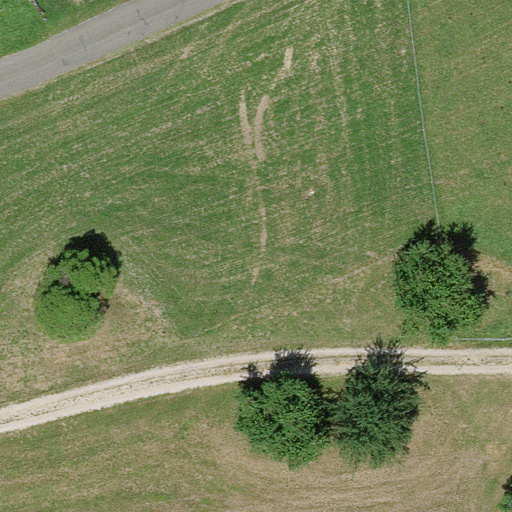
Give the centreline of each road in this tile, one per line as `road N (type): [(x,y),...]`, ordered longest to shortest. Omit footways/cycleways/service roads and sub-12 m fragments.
road 1 (track): [(0,421),(289,366),(511,367)]
road 2 (unclassified): [(0,77),(189,0)]
